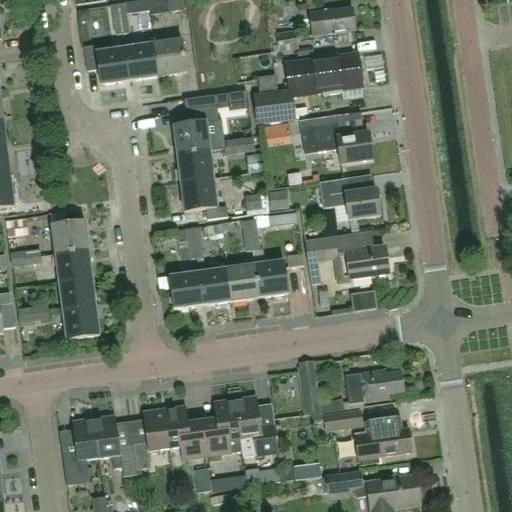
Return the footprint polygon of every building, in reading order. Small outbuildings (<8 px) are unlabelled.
[(181,0),(167,0),(169,15),(183,13),(181,0)] [(111,7),(114,22),(126,20),(124,5),(111,7)] [(311,38),(354,33),(351,10),(308,16),(311,38)] [(128,34),(126,20),(114,22),(116,36),(128,34)] [(297,51),(295,35),(275,37),(277,54),(297,51)] [(153,47),(157,80),(185,76),(180,43),(153,47)] [(124,51),(129,84),(157,80),(153,47),(124,51)] [(129,84),(124,51),(96,55),(95,49),(83,50),(86,74),(99,73),(101,88),(129,84)] [(287,82),(359,72),(357,57),(336,60),(335,56),(316,58),(317,62),(285,67),(287,82)] [(361,88),(359,72),(287,82),(289,92),(253,97),(257,126),(294,121),(290,98),(321,94),(321,97),(341,95),(340,91),(361,88)] [(259,92),(276,90),(274,77),(257,80),(259,92)] [(172,129),(176,158),(209,154),(224,152),(225,158),(240,156),(238,144),(224,146),(223,140),(207,142),(205,125),(218,124),(216,109),(184,113),(186,127),(172,129)] [(386,114),(370,117),(371,126),(388,123),(386,114)] [(268,147),(298,146),(297,124),(268,125),(268,147)] [(300,132),(304,157),(338,152),(340,168),(372,164),(368,136),(339,140),(337,127),(300,132)] [(255,154),(253,142),(238,144),(240,156),(255,154)] [(0,152),(0,180),(10,180),(7,152),(0,152)] [(176,158),(180,187),(212,182),(209,154),(176,158)] [(0,209),(14,208),(10,180),(0,180),(0,209)] [(346,224),(379,219),(374,191),(346,195),(344,181),(317,185),(321,211),(344,207),(346,224)] [(226,208),(216,209),(212,182),(180,187),(184,216),(205,213),(206,221),(227,219),(226,208)] [(228,197),(241,196),(240,183),(227,183),(228,197)] [(244,198),(246,212),(262,210),(260,196),(244,198)] [(276,213),(291,211),(290,199),(275,201),(276,213)] [(242,225),(244,240),(256,238),(254,223),(242,225)] [(55,257),(89,252),(85,224),(52,228),(55,257)] [(186,233),(188,248),(200,246),(198,231),(186,233)] [(346,268),(338,269),(336,270),(336,272),(338,284),(338,285),(339,286),(341,286),(348,285),(349,286),(387,280),(383,252),(373,254),(371,236),(304,247),(308,268),(312,267),(345,262),(346,268)] [(258,252),(256,238),(244,240),(246,254),(258,252)] [(202,260),(200,246),(188,248),(190,262),(202,260)] [(89,252),(55,257),(59,285),(92,280),(89,252)] [(39,253),(25,255),(26,267),(41,265),(39,253)] [(26,267),(25,255),(10,256),(12,269),(26,267)] [(254,268),(259,301),(288,297),(283,264),(254,268)] [(231,305),(259,301),(254,268),(226,272),(231,305)] [(231,305),(226,272),(198,276),(203,309),(231,305)] [(174,313),(203,309),(198,276),(169,280),(174,313)] [(92,280),(59,285),(63,313),(96,308),(92,280)] [(333,289),(322,290),(324,317),(335,316),(333,289)] [(0,308),(12,307),(10,296),(0,297),(0,336),(4,336),(0,312),(0,308)] [(96,308),(63,313),(66,340),(100,336),(96,308)] [(47,309),(32,310),(34,323),(48,321),(47,309)] [(34,323),(32,310),(18,312),(19,325),(34,323)] [(388,398),(403,396),(400,374),(385,376),(385,372),(343,378),(347,407),(389,402),(388,398)] [(302,393),(305,415),(320,413),(317,391),(302,393)] [(256,400),(235,403),(238,428),(239,433),(240,442),(241,454),(242,460),(255,459),(277,456),(274,428),(260,430),(256,400)] [(240,442),(239,433),(238,428),(235,403),(213,406),(215,421),(202,423),(204,438),(206,459),(209,459),(209,464),(221,462),(221,457),(231,456),(241,454),(240,442)] [(370,413),(375,428),(389,423),(384,408),(370,413)] [(186,409),(164,412),(167,433),(168,438),(170,452),(180,450),(181,462),(206,459),(204,438),(202,423),(188,424),(186,409)] [(360,411),(323,417),(325,434),(363,429),(360,411)] [(133,447),(136,473),(151,471),(149,455),(170,452),(168,438),(167,433),(164,412),(143,415),(147,445),(133,447)] [(115,419),(94,422),(95,433),(98,449),(99,461),(112,460),(114,472),(122,471),(123,479),(137,477),(136,473),(133,447),(119,449),(115,419)] [(63,457),(67,488),(90,485),(87,463),(99,461),(98,449),(95,433),(94,422),(73,425),(76,455),(63,457)] [(412,455),(408,431),(394,433),(393,432),(355,437),(360,468),(378,465),(377,460),(412,455)] [(392,511),(393,511),(419,508),(419,511),(420,511),(416,478),(362,486),(361,475),(326,480),(328,496),(355,492),(357,501),(369,499),(370,511),(392,511)]
